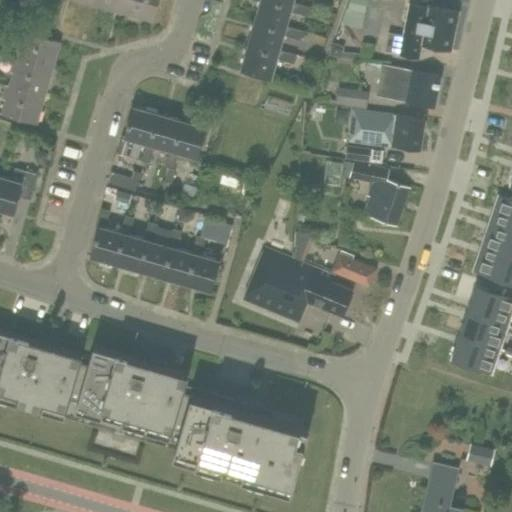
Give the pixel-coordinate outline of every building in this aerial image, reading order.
[(80,0),(158,21),(163,0),(80,0)] [(262,0),(248,71),(281,78),(297,0),(262,0)] [(365,11),(367,0),(350,0),(348,8),(365,11)] [(457,11),(410,2),(404,34),(390,32),(386,49),(418,55),(421,42),(450,48),(457,11)] [(25,30),(4,113),(44,123),(65,39),(25,30)] [(340,57),(344,47),(334,43),(330,53),(340,57)] [(386,66),(381,94),(401,98),(412,100),(412,101),(434,106),(440,74),(418,69),(417,74),(406,72),(406,70),(386,66)] [(337,101),(367,105),(369,90),(339,86),(337,101)] [(212,124),(135,104),(123,150),(149,156),(152,144),(203,157),(212,124)] [(348,123),(350,110),(337,108),(335,122),(348,123)] [(348,140),(420,150),(424,118),(393,114),(393,113),(352,108),(348,140)] [(371,147),(347,144),(345,157),(369,161),(371,147)] [(45,165),(49,152),(36,149),(34,156),(38,163),(45,165)] [(370,163),(369,165),(353,161),(349,175),(373,181),(369,194),(370,194),(364,213),(396,225),(409,186),(389,179),(389,167),(370,163)] [(116,166),(113,183),(141,188),(144,171),(116,166)] [(0,174),(0,207),(14,212),(18,194),(30,197),(37,172),(25,169),(22,181),(0,174)] [(511,198),(500,195),(492,220),(511,226),(511,198)] [(136,217),(125,214),(107,210),(104,223),(133,231),(136,217)] [(232,242),(237,223),(210,216),(204,235),(232,242)] [(511,226),(492,220),(483,245),(511,254),(511,226)] [(94,258),(217,288),(226,256),(102,225),(94,258)] [(296,247),(293,253),(301,257),(307,243),(299,239),(296,247)] [(511,254),(483,245),(475,270),(490,275),(511,282),(511,254)] [(342,315),(353,290),(332,281),(334,275),(265,247),(243,298),(298,321),(307,301),(342,315)] [(332,270),(369,285),(376,268),(352,258),(353,255),(341,250),(332,270)] [(476,283),(467,309),(508,322),(511,311),(511,296),(490,289),(491,288),(476,283)] [(467,309),(459,334),(500,348),(508,322),(467,309)] [(0,330),(0,399),(286,481),(304,419),(263,407),(260,415),(257,414),(252,413),(254,404),(241,400),(238,409),(233,407),(236,399),(186,384),(189,373),(166,366),(170,355),(161,352),(150,350),(150,351),(144,373),(53,346),(41,342),(0,330)] [(459,334),(450,359),(465,364),(465,363),(492,372),(500,348),(459,334)] [(495,448),(470,442),(466,459),(491,465),(495,448)] [(420,511),(461,511),(463,507),(450,504),(459,467),(432,461),(420,511)]
